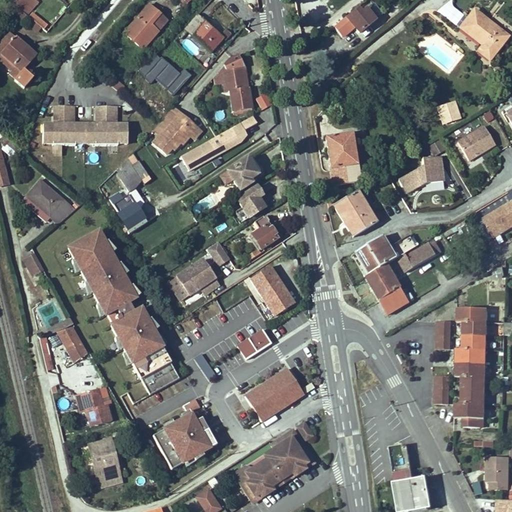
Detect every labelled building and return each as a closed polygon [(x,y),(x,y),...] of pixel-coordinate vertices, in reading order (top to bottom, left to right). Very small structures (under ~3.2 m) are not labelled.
[(26,15),(38,1),(36,0),(18,0),(14,6),(26,15)] [(183,10),(191,0),(180,0),(177,4),(183,10)] [(158,33),(169,20),(163,13),(148,2),(124,34),(142,50),(158,33)] [(359,33),(378,18),(368,5),(363,9),(360,5),(346,17),(356,28),(359,33)] [(26,15),(14,6),(9,12),(20,22),(26,15)] [(507,37),(474,11),(460,27),(482,46),(478,51),(489,61),(507,37)] [(37,34),(44,22),(34,16),(27,28),(37,34)] [(224,39),(198,16),(185,31),(187,33),(211,54),(224,39)] [(334,26),(343,38),(356,28),(346,17),(334,26)] [(16,37),(9,31),(0,40),(0,58),(13,70),(9,75),(15,80),(14,81),(23,89),(34,76),(27,69),(37,57),(38,53),(18,35),(16,37)] [(181,47),(193,54),(198,46),(186,39),(181,47)] [(156,78),(169,64),(162,57),(161,59),(154,52),(138,71),(144,76),(145,79),(152,84),(156,78)] [(247,89),(244,68),(239,56),(228,62),(224,66),(215,76),(217,89),(218,90),(222,93),(223,93),(230,92),(234,115),(237,115),(236,112),(252,109),(248,89),(247,89)] [(173,95),(192,75),(185,69),(180,73),(169,64),(156,78),(173,95)] [(118,92),(125,86),(119,79),(112,85),(118,92)] [(256,98),(261,110),(272,105),(266,93),(256,98)] [(437,106),(443,125),(461,120),(455,101),(437,106)] [(128,144),(129,122),(119,121),(118,106),(94,106),(95,122),(76,122),(75,106),(54,107),(53,122),(44,121),(42,144),(52,144),(52,153),(54,153),(54,156),(63,156),(62,145),(128,144)] [(188,119),(175,107),(172,110),(185,122),(188,119)] [(172,110),(158,126),(153,131),(160,137),(153,144),(167,156),(172,150),(175,153),(191,135),(197,128),(188,119),(185,122),(172,110)] [(209,140),(181,156),(189,171),(243,142),(248,134),(246,130),(257,124),(257,122),(254,116),(252,116),(241,123),(231,128),(209,140)] [(497,145),(486,127),(459,143),(470,161),(480,155),(479,154),(481,153),(482,154),(497,145)] [(201,131),(197,128),(191,135),(194,138),(201,131)] [(357,166),(352,134),(325,138),(330,170),(357,166)] [(3,164),(0,151),(0,188),(9,186),(3,165),(3,164)] [(262,173),(250,154),(226,169),(228,171),(220,176),(226,184),(232,180),(240,192),(256,182),(253,178),(262,173)] [(441,158),(422,160),(423,167),(400,179),(407,193),(426,184),(444,182),(441,158)] [(149,175),(139,161),(119,175),(129,192),(134,189),(142,180),(149,175)] [(359,183),(357,166),(330,170),(333,187),(359,183)] [(64,202),(40,181),(26,198),(49,218),(64,202)] [(267,206),(261,197),(265,194),(258,182),(235,197),(249,218),(267,206)] [(367,191),(375,186),(373,182),(365,187),(367,191)] [(372,207),(360,187),(332,204),(344,224),(347,222),(356,237),(386,219),(377,205),(372,207)] [(138,210),(128,195),(123,198),(119,192),(110,198),(114,204),(129,230),(127,231),(128,232),(126,233),(128,236),(147,224),(147,222),(149,221),(147,217),(141,208),(138,210)] [(49,218),(26,198),(22,203),(45,223),(49,218)] [(494,239),(511,228),(511,200),(482,217),(494,239)] [(57,225),(70,214),(74,211),(64,202),(49,218),(57,225)] [(260,250),(280,237),(271,223),(267,225),(266,224),(269,223),(266,218),(264,220),(263,218),(254,223),(255,225),(253,227),(256,232),(248,237),(250,240),(253,238),(260,250)] [(356,237),(347,222),(344,224),(353,238),(356,237)] [(139,296),(100,227),(66,246),(106,316),(108,315),(131,301),(139,296)] [(405,256),(417,249),(410,237),(392,248),(387,239),(379,244),(378,242),(354,256),(367,278),(391,264),(398,260),(405,256)] [(407,274),(442,254),(435,241),(406,258),(405,256),(398,260),(407,274)] [(218,243),(208,250),(219,267),(229,260),(219,244),(218,243)] [(250,260),(259,254),(255,251),(248,256),(250,260)] [(41,270),(33,254),(23,260),(31,275),(41,270)] [(177,276),(166,283),(179,302),(200,288),(206,296),(220,286),(216,279),(218,278),(204,256),(176,275),(177,276)] [(411,302),(390,269),(393,267),(391,264),(367,278),(389,315),(411,302)] [(296,302),(272,265),(249,279),(264,301),(267,306),(274,317),(296,302)] [(108,315),(112,322),(127,314),(135,308),(131,301),(108,315)] [(54,304),(41,309),(48,327),(61,322),(54,304)] [(166,344),(143,304),(127,314),(110,323),(133,364),(166,344)] [(487,324),(487,310),(464,309),(463,323),(487,324)] [(68,327),(65,322),(47,330),(49,335),(56,333),(68,327)] [(486,338),(487,324),(463,323),(463,337),(486,338)] [(87,356),(70,326),(68,327),(56,333),(73,364),(87,356)] [(243,357),(268,341),(262,331),(237,346),(243,357)] [(47,336),(39,337),(46,372),(54,371),(47,336)] [(486,351),(486,338),(463,337),(462,350),(486,351)] [(245,360),(270,344),(268,341),(243,357),(245,360)] [(485,365),(486,351),(462,350),(462,364),(485,365)] [(208,380),(216,375),(201,354),(194,359),(208,380)] [(485,379),(485,365),(462,364),(461,378),(485,379)] [(244,396),(261,422),(304,395),(287,369),(244,396)] [(485,392),(485,379),(461,378),(461,391),(485,392)] [(104,408),(100,391),(77,397),(82,415),(88,413),(92,429),(112,423),(108,407),(104,408)] [(484,406),(485,392),(461,391),(461,406),(484,406)] [(483,420),(484,406),(461,406),(460,420),(462,420),(468,420),(479,420),(483,420)] [(164,430),(152,436),(171,470),(217,443),(203,416),(197,420),(193,411),(164,427),(164,430)] [(479,420),(468,420),(462,420),(462,429),(479,429),(479,420)] [(296,427),(305,440),(312,435),(303,423),(296,427)] [(241,487),(251,502),(312,460),(292,430),(271,445),(276,453),(252,469),(244,468),(241,487)] [(109,439),(88,445),(99,487),(120,481),(109,439)] [(414,477),(409,444),(393,446),(397,481),(394,482),(399,511),(415,511),(430,510),(430,507),(434,507),(428,475),(414,477)] [(511,458),(511,457),(487,456),(486,482),(491,482),(491,489),(510,489),(511,458)] [(251,502),(254,505),(256,503),(314,463),(312,460),(251,502)] [(241,487),(244,468),(233,475),(241,487)] [(94,496),(88,478),(77,482),(83,499),(94,496)] [(475,494),(482,493),(481,481),(474,482),(475,494)] [(208,487),(194,496),(205,511),(217,511),(223,508),(208,487)] [(511,511),(511,499),(497,500),(497,509),(508,509),(508,511),(511,511)]
